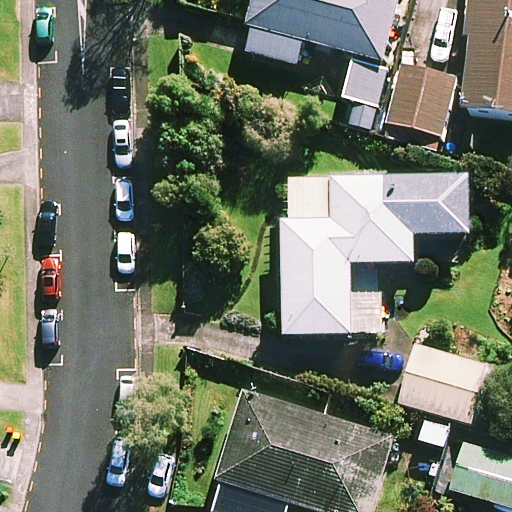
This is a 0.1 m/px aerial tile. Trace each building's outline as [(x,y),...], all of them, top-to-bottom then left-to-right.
[(257,0),(249,31),(258,33),(252,59),(299,71),(305,47),(353,60),(343,101),(381,111),(390,73),(398,43),(408,0),(257,0)] [(511,0),(470,0),(465,35),(442,31),(435,73),(401,68),(392,130),(446,138),(450,111),(511,119),(511,0)] [(473,238),(472,180),(286,184),(289,339),(385,337),(385,296),(357,296),(356,268),(417,267),(417,239),(473,238)] [(489,372),(421,350),(403,406),(471,428),(489,372)] [(375,511),(397,442),(249,397),(214,511),(290,511),(292,506),(311,511),(375,511)] [(511,460),(468,448),(454,493),(511,510),(511,460)]
